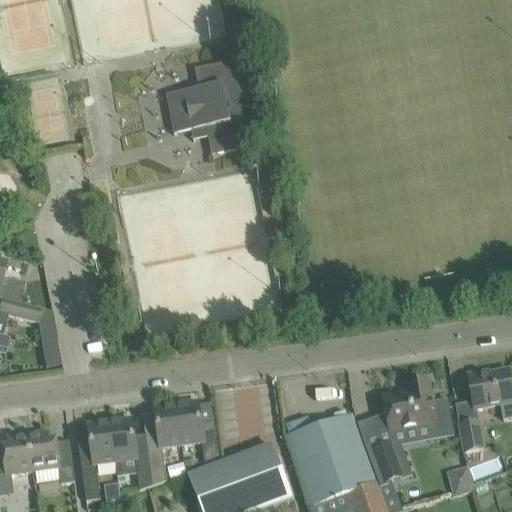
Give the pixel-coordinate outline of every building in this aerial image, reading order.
[(249,109),(240,62),(195,71),(199,91),(166,97),(174,136),(191,133),(193,142),(208,139),(212,157),(250,150),(242,110),(249,109)] [(93,201),(81,203),(85,222),(96,219),(93,201)] [(0,264),(0,301),(1,302),(20,307),(25,285),(3,280),(6,266),(0,264)] [(0,338),(0,339),(4,326),(5,326),(7,318),(30,324),(39,326),(43,312),(33,310),(20,307),(1,302),(0,307),(0,338)] [(0,357),(5,358),(9,341),(2,339),(0,339),(0,338),(0,357)] [(482,375),(468,378),(473,403),(475,413),(501,408),(504,424),(511,422),(511,384),(510,374),(483,379),(482,375)] [(409,396),(384,401),(386,408),(387,416),(389,425),(391,435),(401,433),(429,428),(430,429),(430,430),(430,431),(431,432),(431,433),(432,433),(433,434),(433,435),(434,435),(435,436),(436,436),(437,437),(438,437),(439,437),(440,437),(441,437),(442,437),(443,437),(444,437),(445,436),(446,436),(447,435),(448,435),(448,434),(449,433),(450,432),(451,431),(451,430),(451,429),(452,428),(452,427),(452,426),(452,425),(452,424),(448,403),(434,406),(433,399),(432,399),(429,385),(407,389),(409,396)] [(202,426),(199,406),(177,409),(182,448),(202,445),(206,471),(222,465),(216,420),(215,420),(215,424),(202,426)] [(147,434),(146,430),(145,430),(147,442),(152,490),(167,485),(163,451),(182,448),(177,409),(155,412),(158,432),(147,434)] [(386,511),(380,495),(378,489),(357,436),(353,421),(287,441),(293,460),(310,511),(386,511)] [(136,443),(133,422),(111,426),(116,465),(118,480),(138,477),(140,495),(152,490),(147,442),(136,443)] [(478,424),(458,428),(464,457),(483,454),(478,424)] [(87,505),(93,504),(101,503),(96,468),(116,465),(111,426),(88,429),(91,450),(81,451),(80,447),(79,447),(87,505)] [(49,444),(48,435),(28,438),(32,476),(36,475),(37,486),(61,482),(62,487),(76,485),(70,444),(57,446),(57,443),(49,444)] [(9,449),(2,450),(2,453),(0,453),(0,478),(6,478),(6,479),(32,476),(28,438),(8,440),(9,449)] [(394,447),(371,455),(383,486),(392,483),(405,478),(394,447)] [(250,452),(242,452),(241,460),(190,480),(201,511),(268,511),(293,503),(272,449),(250,457),(250,452)] [(468,469),(447,473),(451,498),(473,494),(468,469)] [(119,486),(105,488),(107,506),(121,501),(119,486)]
